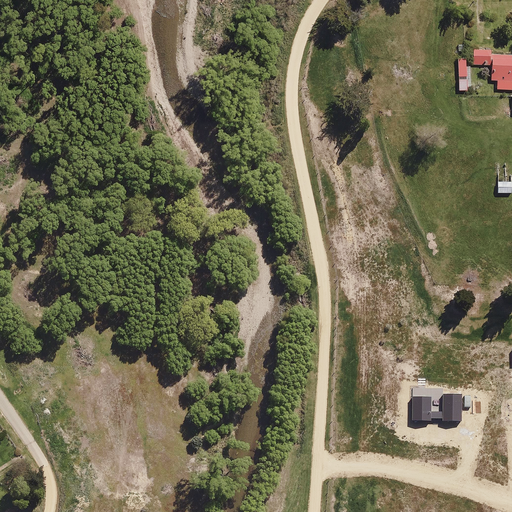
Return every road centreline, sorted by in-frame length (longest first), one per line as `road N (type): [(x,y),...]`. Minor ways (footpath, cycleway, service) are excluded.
road 1 (residential): [(322,0),(295,58),(291,112),(325,292),(316,511)]
road 2 (residential): [(49,511),(52,487),(0,399)]
